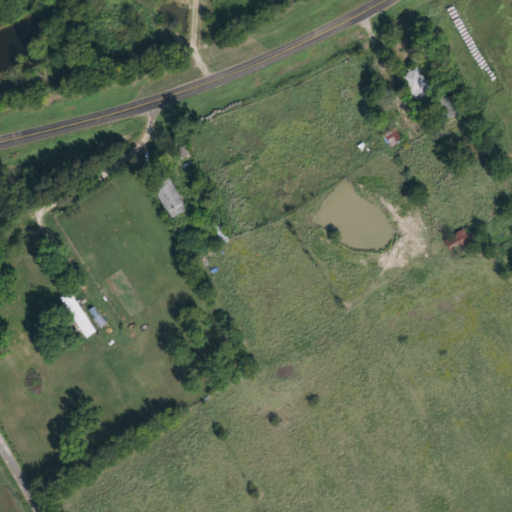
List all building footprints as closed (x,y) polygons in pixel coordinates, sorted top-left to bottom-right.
[(401,76),(417,67),(433,93),(417,102),(401,76)] [(461,114),(448,92),(437,98),(450,120),(461,114)] [(387,133),(392,145),(404,141),(400,128),(387,133)] [(154,184),(170,175),(190,210),(173,219),(154,184)] [(472,243),(453,255),(444,241),(463,229),(472,243)] [(88,339),(62,298),(72,292),(98,332),(88,339)]
